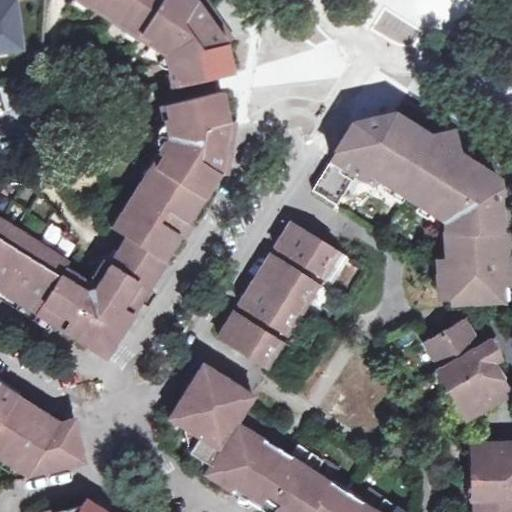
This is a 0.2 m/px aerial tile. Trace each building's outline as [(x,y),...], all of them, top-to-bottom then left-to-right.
[(158,59),(164,87),(225,76),(219,45),(226,40),(195,0),(191,0),(188,3),(182,0),(68,0),(65,5),(79,13),(81,10),(158,59)] [(115,217),(109,212),(103,221),(102,223),(122,235),(159,259),(171,238),(178,243),(186,230),(179,225),(208,176),(215,178),(224,125),(218,124),(211,93),(155,104),(161,137),(115,217)] [(498,175),(455,148),(433,134),(394,110),(349,120),(309,184),(333,199),(352,169),(357,162),(365,167),(442,215),(443,256),(436,256),(438,294),(469,293),(469,299),(502,298),(502,292),(500,254),(498,175)] [(357,162),(352,169),(360,174),(365,167),(357,162)] [(332,244),(289,217),(252,277),(215,335),(259,363),(332,244)] [(0,298),(50,329),(71,341),(88,314),(116,331),(159,259),(122,235),(107,263),(100,259),(82,262),(87,290),(80,290),(78,286),(61,275),(63,271),(0,231),(0,298)] [(100,359),(116,331),(88,314),(71,341),(100,359)] [(427,339),(442,366),(448,362),(459,382),(453,385),(468,412),(509,389),(493,361),(498,359),(487,341),(478,346),(462,319),(427,339)] [(447,389),(453,385),(459,382),(448,362),(442,366),(436,369),(447,389)] [(400,511),(367,491),(359,503),(330,484),(337,472),(296,446),(288,458),(263,443),(270,430),(240,411),(245,402),(208,379),(204,384),(191,376),(174,402),(186,452),(199,461),(202,475),(260,511),(400,511)] [(0,391),(0,456),(36,478),(68,470),(56,426),(0,391)] [(74,416),(60,420),(56,426),(68,470),(86,466),(74,416)] [(480,500),(475,500),(474,511),(511,511),(511,445),(476,445),(476,478),(480,478),(480,500)] [(469,500),(475,500),(480,500),(480,478),(476,478),(470,478),(469,500)]
